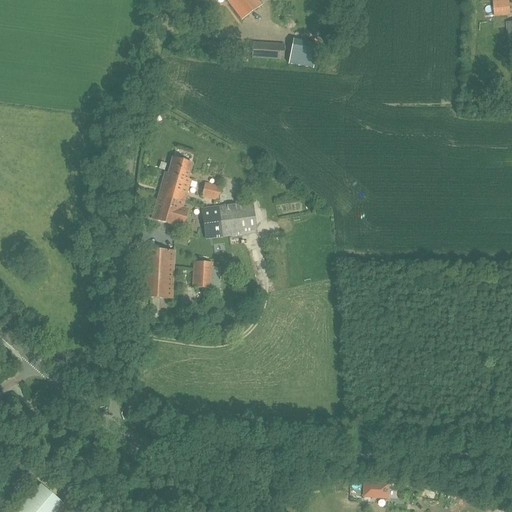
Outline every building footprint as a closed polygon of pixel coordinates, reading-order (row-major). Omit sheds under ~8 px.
[(227,0),(243,20),(262,5),(258,0),(227,0)] [(511,15),(510,1),(493,2),(495,16),(511,15)] [(198,43),(201,44),(200,49),(219,52),(220,42),(199,39),(198,43)] [(253,43),(252,59),(284,61),(284,45),(253,43)] [(248,63),(249,48),(232,47),(231,61),(248,63)] [(158,194),(185,202),(191,180),(188,179),(193,163),(172,157),(167,172),(165,172),(158,194)] [(205,183),(202,197),(217,201),(221,187),(205,183)] [(158,194),(151,218),(183,228),(189,208),(183,206),(185,202),(158,194)] [(252,201),(218,206),(222,238),(257,233),(252,201)] [(222,238),(218,206),(201,208),(205,240),(222,238)] [(175,251),(143,250),(140,298),(172,299),(175,251)] [(193,262),(192,288),(212,289),(213,263),(193,262)] [(365,483),(364,497),(388,498),(389,484),(365,483)] [(57,511),(64,504),(41,484),(16,511),(57,511)]
